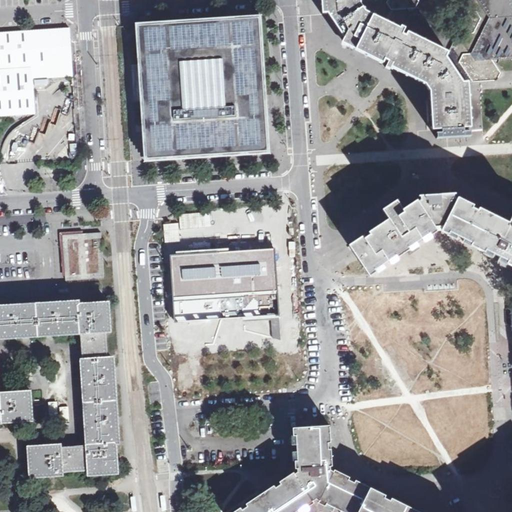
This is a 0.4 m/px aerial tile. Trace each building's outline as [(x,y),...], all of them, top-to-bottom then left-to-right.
[(434,91),(436,129),(441,129),(467,127),(465,83),(464,80),(448,58),(445,56),(402,35),(384,26),(370,19),(357,12),(356,0),(324,0),(325,15),(344,38),(356,44),(386,61),(393,64),(410,73),(428,82),(434,91)] [(447,54),(445,56),(448,58),(464,80),(465,83),(498,81),(501,73),(493,59),(511,58),(511,0),(388,0),(387,3),(392,10),(384,26),(402,35),(411,15),(434,14),(438,6),(433,0),(459,0),(467,12),(460,27),(465,34),(462,40),(454,40),(447,54)] [(160,22),(136,23),(138,55),(139,71),(140,88),(145,162),(271,154),(262,15),(160,22)] [(0,33),(0,116),(36,114),(35,80),(73,77),(70,28),(0,33)] [(511,228),(456,201),(452,199),(446,197),(441,196),(422,201),(419,203),(417,201),(416,201),(412,195),(408,198),(412,203),(407,206),(404,201),(400,204),(404,210),(403,210),(404,212),(399,216),(397,214),(370,232),(371,234),(366,238),(364,236),(351,245),(350,245),(352,249),(355,253),(358,257),(359,260),(370,276),(371,275),(376,272),(375,269),(382,264),(384,267),(384,266),(383,264),(388,260),(390,263),(391,262),(389,260),(397,254),(398,257),(410,249),(409,247),(415,242),(417,245),(424,240),(422,238),(430,233),(431,235),(437,232),(437,231),(435,228),(439,226),(443,228),(511,261),(511,228)] [(67,282),(106,279),(103,234),(84,235),(83,232),(60,233),(64,277),(66,277),(67,282)] [(0,421),(27,420),(31,420),(30,393),(27,393),(1,395),(0,394),(0,337),(3,337),(21,336),(25,336),(29,336),(45,335),(48,335),(76,333),(83,333),(85,362),(82,362),(83,388),(83,391),(85,421),(86,444),(87,449),(69,450),(65,450),(61,450),(61,446),(29,448),(31,475),(49,474),(55,475),(62,474),(62,469),(88,467),(89,475),(117,473),(115,446),(115,442),(118,442),(117,425),(116,417),(114,383),(114,374),(113,367),(113,360),(105,360),(104,333),(111,332),(110,303),(90,304),(78,305),(78,302),(0,306),(0,421)] [(69,407),(61,408),(62,417),(70,415),(69,407)] [(420,511),(408,506),(406,505),(392,498),(391,498),(390,500),(385,497),(386,495),(385,494),(370,487),(357,480),(356,480),(355,483),(349,480),(350,477),(335,469),(333,472),(331,471),(330,466),(332,466),(332,465),(331,449),(328,449),(328,442),(331,442),(330,426),(330,425),(308,427),(302,427),(294,427),(294,428),(296,428),(297,435),(294,435),(295,445),(298,445),(298,451),(295,451),(296,460),(299,460),(299,467),(297,467),(297,468),(299,468),(300,473),(297,475),(295,472),(294,473),(280,481),(282,484),(276,488),(275,486),(262,494),(247,503),(247,504),(248,507),(243,510),(241,507),(241,508),(234,511),(294,511),(298,509),(300,511),(304,509),(308,507),(307,504),(312,500),(314,503),(315,502),(313,500),(316,498),(320,500),(319,502),(319,503),(321,500),(327,504),(326,506),(334,510),(336,507),(341,510),(339,511),(420,511)] [(478,511),(511,511),(511,495),(509,498),(500,485),(478,500),(483,508),(478,511)]
